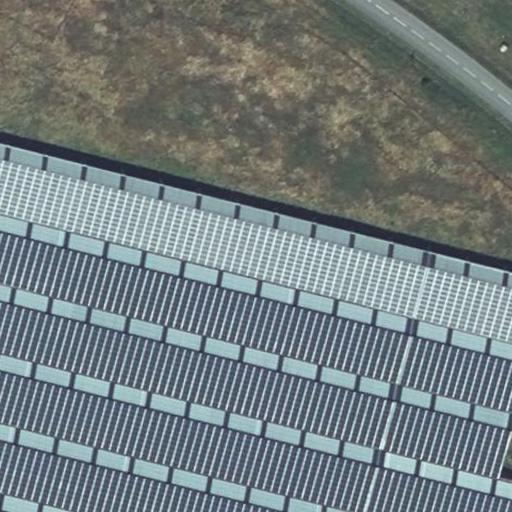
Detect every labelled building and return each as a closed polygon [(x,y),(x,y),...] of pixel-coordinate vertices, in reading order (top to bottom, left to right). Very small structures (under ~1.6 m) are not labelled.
[(190,210),(195,187),(0,142),(0,212),(145,246),(149,229),(167,233),(174,206),(190,210)] [(198,194),(196,209),(231,213),(233,198),(198,194)] [(239,201),(235,216),(268,224),(272,210),(239,201)] [(277,212),(274,227),(307,233),(310,219),(277,212)] [(511,356),(511,270),(314,221),(310,237),(346,245),(339,273),(360,279),(353,306),(487,340),(485,349),(511,356)]
